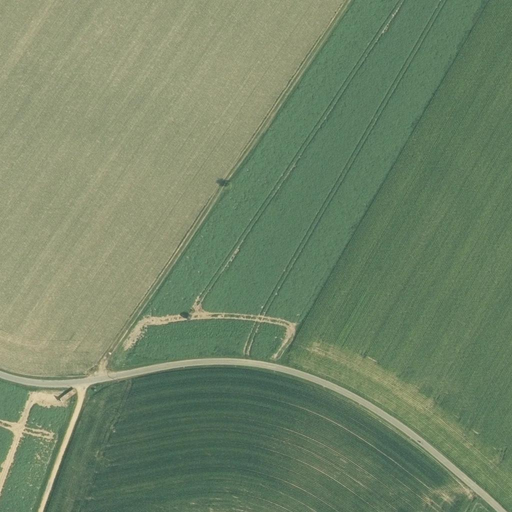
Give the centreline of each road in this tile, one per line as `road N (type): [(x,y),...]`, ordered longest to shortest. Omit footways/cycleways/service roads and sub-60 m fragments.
road 1 (residential): [(498,511),(410,431),(350,395),(279,367),(157,366),(61,382),(0,372)]
road 2 (track): [(90,380),(43,511)]
